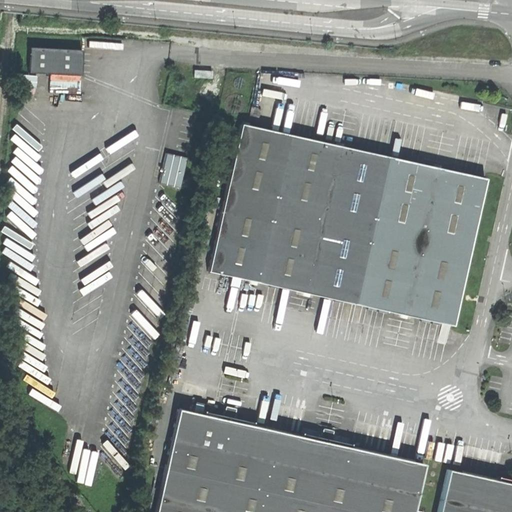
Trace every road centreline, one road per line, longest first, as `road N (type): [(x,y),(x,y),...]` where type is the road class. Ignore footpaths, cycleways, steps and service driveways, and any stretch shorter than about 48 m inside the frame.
road 1 (tertiary): [(25,0),(374,29),(401,20),(412,4)]
road 2 (unclassified): [(176,53),(511,74)]
